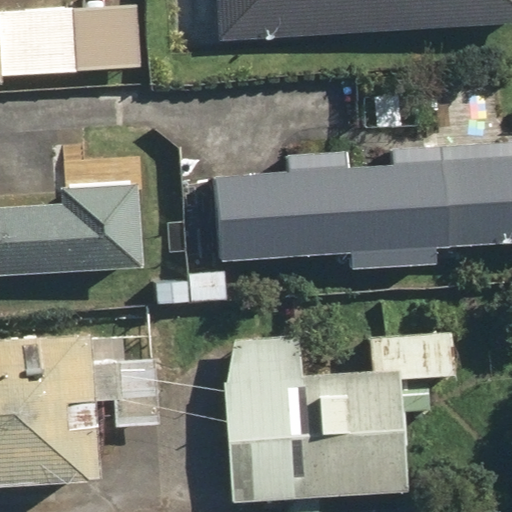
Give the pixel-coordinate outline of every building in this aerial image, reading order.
[(511,0),(212,0),(215,42),(511,27),(511,0)] [(0,10),(0,82),(121,80),(120,8),(0,10)] [(418,254),(511,246),(511,137),(374,148),(375,168),(327,171),(326,157),(270,161),(271,180),(203,185),(209,270),(334,261),(336,280),(420,274),(418,254)] [(0,287),(9,287),(9,281),(124,281),(124,200),(140,200),(140,160),(86,160),(86,143),(54,144),(54,189),(41,189),(41,210),(0,210),(0,287)] [(290,334),(218,334),(218,506),(386,506),(386,386),(439,386),(439,337),(358,337),(358,376),(290,375),(290,334)] [(148,367),(99,365),(98,383),(60,381),(61,357),(0,354),(0,497),(74,500),(78,416),(97,417),(97,427),(146,429),(148,367)]
